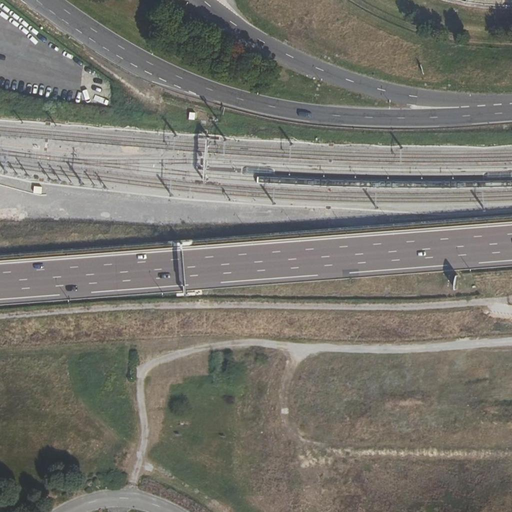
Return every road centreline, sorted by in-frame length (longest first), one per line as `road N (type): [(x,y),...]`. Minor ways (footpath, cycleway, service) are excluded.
road 1 (primary): [(0,282),(511,243)]
road 2 (track): [(511,342),(303,350),(244,342),(178,354),(145,369),(146,433),(126,502)]
road 3 (secondary): [(47,0),(155,70),(269,108),(422,119),(504,112)]
road 4 (secondary): [(202,0),(237,27),(345,80),(504,112)]
